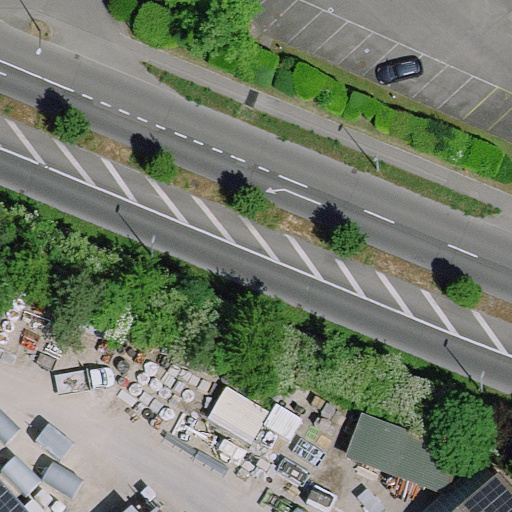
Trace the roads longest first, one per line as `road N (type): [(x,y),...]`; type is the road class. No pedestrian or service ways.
road 1 (secondary): [(511,269),(0,59)]
road 2 (secondary): [(0,156),(511,358)]
